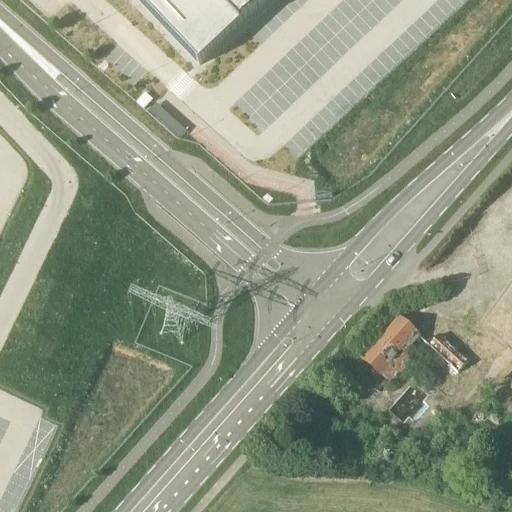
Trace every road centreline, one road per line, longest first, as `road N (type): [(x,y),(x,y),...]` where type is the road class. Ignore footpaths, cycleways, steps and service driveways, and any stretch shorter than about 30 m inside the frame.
road 1 (unclassified): [(318,291),(0,20)]
road 2 (unclassified): [(0,26),(130,163),(299,311)]
road 3 (secondary): [(511,98),(397,202),(318,291)]
road 4 (secondary): [(335,325),(511,123)]
road 5 (secondary): [(299,311),(123,511)]
road 6 (secondary): [(166,511),(335,325)]
